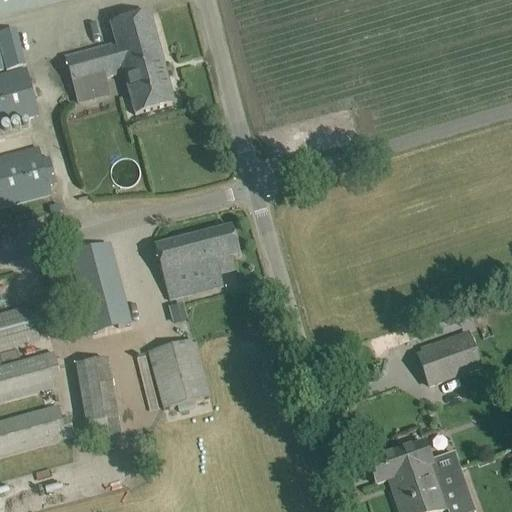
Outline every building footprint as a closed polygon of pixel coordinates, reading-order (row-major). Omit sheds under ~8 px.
[(0,0),(0,17),(64,0),(0,0)] [(150,15),(131,20),(110,26),(116,46),(66,60),(74,89),(123,75),(135,117),(175,106),(150,15)] [(0,49),(6,72),(25,67),(15,30),(0,34),(0,49)] [(26,70),(18,72),(0,77),(0,127),(38,117),(26,70)] [(0,160),(0,210),(51,196),(48,185),(50,184),(50,187),(56,185),(49,159),(41,161),(38,150),(0,160)] [(223,288),(216,263),(240,256),(232,229),(155,248),(169,302),(223,288)] [(130,327),(114,265),(109,246),(71,256),(92,336),(130,327)] [(68,271),(65,262),(47,268),(48,278),(57,309),(76,299),(68,271)] [(173,323),(185,321),(182,306),(169,309),(173,323)] [(31,309),(0,317),(0,351),(39,341),(31,309)] [(421,355),(417,356),(429,390),(482,372),(468,334),(420,351),(421,355)] [(149,355),(154,374),(164,411),(209,399),(194,343),(149,355)] [(60,375),(55,355),(0,370),(0,404),(54,390),(51,378),(60,375)] [(116,435),(112,363),(78,365),(83,437),(116,435)] [(58,409),(0,425),(0,458),(74,438),(69,420),(61,422),(58,409)] [(424,445),(369,465),(376,487),(402,477),(405,485),(415,481),(417,486),(461,471),(454,453),(430,461),(424,445)] [(402,477),(388,482),(398,511),(445,511),(447,511),(446,511),(474,511),(461,471),(417,486),(415,481),(405,485),(402,477)]
